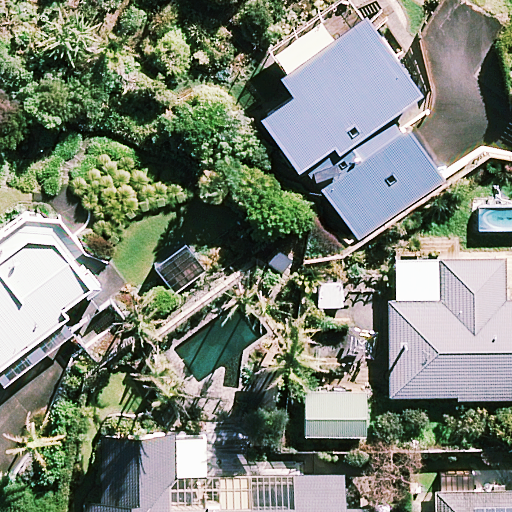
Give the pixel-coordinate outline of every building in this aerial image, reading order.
[(424,84),(363,4),(282,65),(296,84),(264,109),(363,240),(447,177),(394,107),(424,84)] [(97,277),(41,199),(0,228),(0,371),(5,379),(78,326),(61,303),(97,277)] [(209,273),(187,245),(157,269),(179,296),(209,273)] [(511,292),(505,293),(505,254),(391,252),(389,391),(511,392),(511,292)] [(281,362),(251,360),(248,401),(278,403),(281,362)] [(367,387),(306,384),(304,431),(364,434),(367,387)] [(345,497),(346,468),(206,464),(207,430),(103,427),(102,491),(87,491),(86,511),(369,511),(370,498),(345,497)] [(479,470),(438,471),(438,499),(419,500),(419,511),(511,511),(511,481),(479,482),(479,470)]
